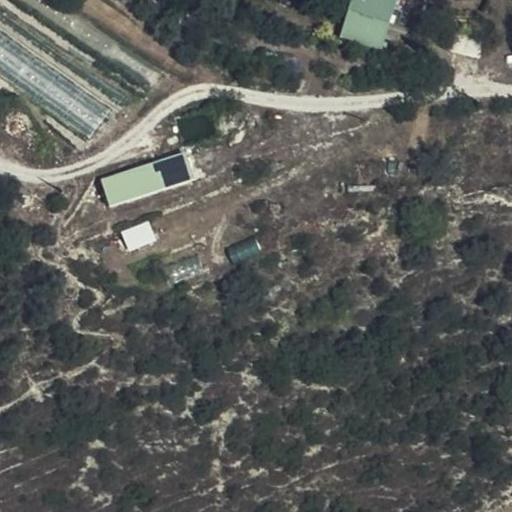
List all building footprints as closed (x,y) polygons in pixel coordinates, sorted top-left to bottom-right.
[(357,0),(343,38),(382,54),(400,0),(357,0)] [(83,148),(117,113),(44,42),(10,78),(83,148)] [(116,84),(145,97),(160,65),(131,52),(116,84)] [(189,149),(102,177),(112,206),(199,177),(189,149)] [(132,248),(157,237),(149,221),(124,232),(132,248)]
